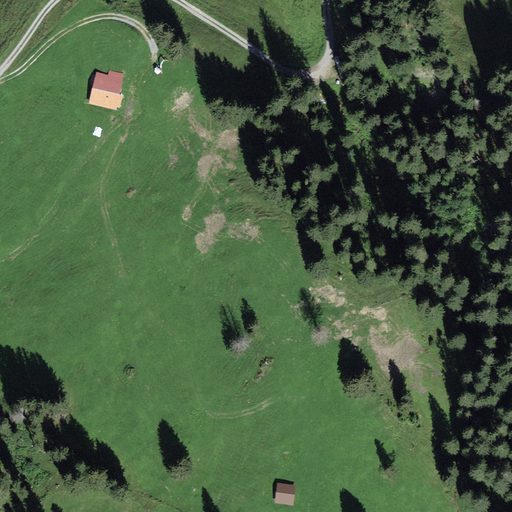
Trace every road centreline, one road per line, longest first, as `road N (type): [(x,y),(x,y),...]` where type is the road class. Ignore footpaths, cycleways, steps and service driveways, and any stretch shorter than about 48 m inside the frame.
road 1 (track): [(335,0),(348,48),(344,67),(329,75),(274,65),(173,0)]
road 2 (track): [(0,82),(26,71),(66,35),(115,18),(147,29),(156,60)]
